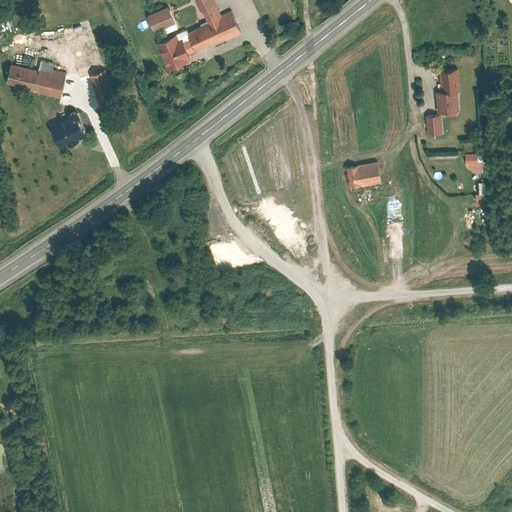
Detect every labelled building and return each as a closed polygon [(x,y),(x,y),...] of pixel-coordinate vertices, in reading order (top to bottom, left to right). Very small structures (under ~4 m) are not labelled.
[(194,0),(206,25),(188,33),(191,39),(183,43),(189,55),(213,45),(213,46),(241,33),(231,12),(222,17),(214,0),(194,0)] [(146,17),(153,33),(175,24),(167,8),(146,17)] [(183,43),(182,40),(178,42),(175,35),(155,45),(168,73),(186,64),(186,62),(191,60),(189,55),(183,43)] [(38,68),(35,85),(34,88),(62,94),(67,68),(57,66),(63,40),(45,36),(38,68)] [(96,39),(81,45),(98,90),(95,91),(99,103),(118,96),(96,39)] [(38,68),(10,62),(6,79),(35,85),(38,68)] [(439,72),(440,92),(457,91),(459,90),(458,71),(439,72)] [(457,91),(440,92),(435,92),(437,115),(459,114),(457,91)] [(80,109),(52,124),(62,143),(68,140),(71,145),(85,137),(83,134),(91,129),(80,109)] [(441,117),(426,117),(427,135),(442,135),(441,117)] [(464,156),(464,166),(479,166),(479,165),(483,165),(483,156),(464,156)] [(346,168),(350,189),(382,183),(378,163),(346,168)] [(484,199),(483,182),(477,182),(478,195),(475,195),(475,200),(484,199)]
